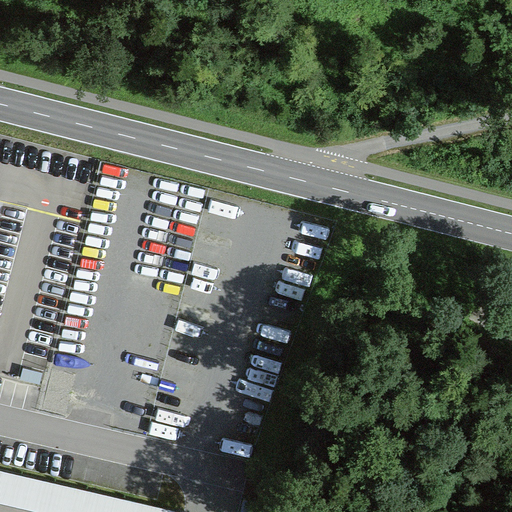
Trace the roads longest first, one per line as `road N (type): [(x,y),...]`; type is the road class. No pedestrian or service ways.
road 1 (primary): [(511,234),(0,104)]
road 2 (residential): [(241,473),(0,418)]
road 3 (track): [(311,183),(353,155),(511,124)]
